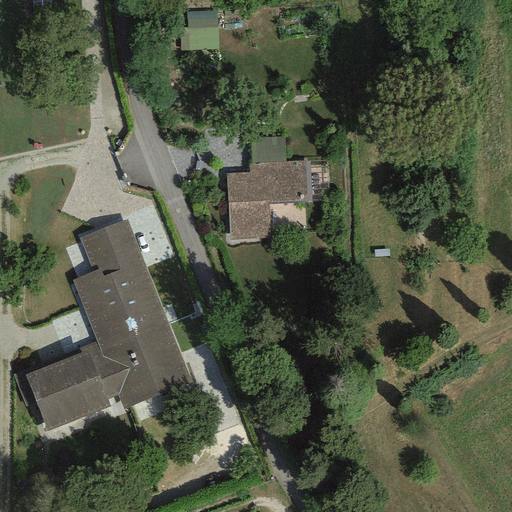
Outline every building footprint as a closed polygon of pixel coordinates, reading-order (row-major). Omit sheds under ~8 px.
[(218,28),(176,27),(176,51),(218,51),(218,28)] [(248,172),(225,174),(228,241),(269,239),(267,203),(306,201),(304,161),(247,163),(248,172)] [(307,224),(306,210),(272,211),(272,225),(307,224)] [(117,395),(123,410),(191,383),(126,219),(79,238),(92,272),(72,280),(96,341),(117,395)] [(96,341),(78,348),(12,375),(25,407),(35,403),(47,431),(109,407),(106,399),(117,395),(96,341)] [(59,495),(49,470),(25,479),(34,504),(59,495)]
